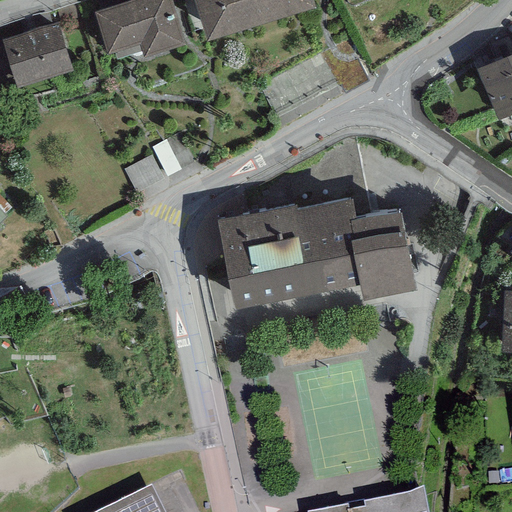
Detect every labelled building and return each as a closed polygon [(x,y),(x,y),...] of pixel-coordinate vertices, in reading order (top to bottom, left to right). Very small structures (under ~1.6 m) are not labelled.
[(174,0),(115,0),(95,6),(108,47),(140,37),(144,50),(185,37),(174,0)] [(197,0),(207,31),(304,0),(197,0)] [(3,36),(0,36),(0,72),(12,68),(17,82),(73,64),(58,16),(2,34),(3,36)] [(511,46),(477,62),(498,112),(511,105),(511,46)] [(179,130),(152,145),(167,174),(195,159),(179,130)] [(152,154),(124,168),(136,191),(164,176),(152,154)] [(352,190),(296,202),(295,197),(267,203),(265,193),(248,197),(250,206),(216,213),(233,297),(358,271),(361,287),(416,275),(413,260),(401,199),(356,209),(352,190)] [(511,286),(503,286),(500,346),(511,346),(511,286)] [(161,511),(151,491),(108,511),(161,511)] [(426,511),(422,494),(329,511),(426,511)]
